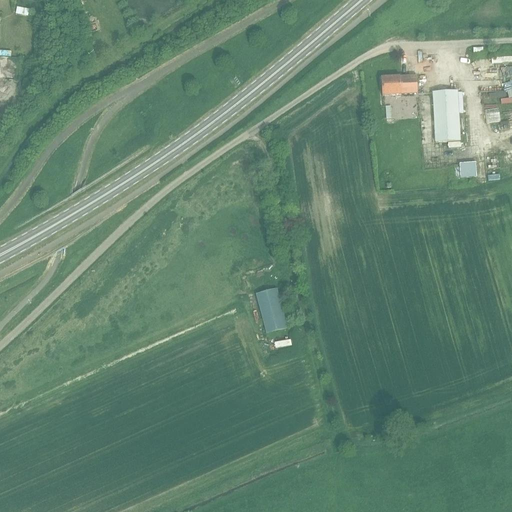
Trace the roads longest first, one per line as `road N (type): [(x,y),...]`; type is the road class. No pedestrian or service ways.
road 1 (secondary): [(0,254),(183,143),(361,0)]
road 2 (unclassified): [(335,455),(254,132)]
road 3 (unclassified): [(0,346),(144,214),(254,132)]
road 4 (unclassified): [(254,132),(387,46),(511,42)]
